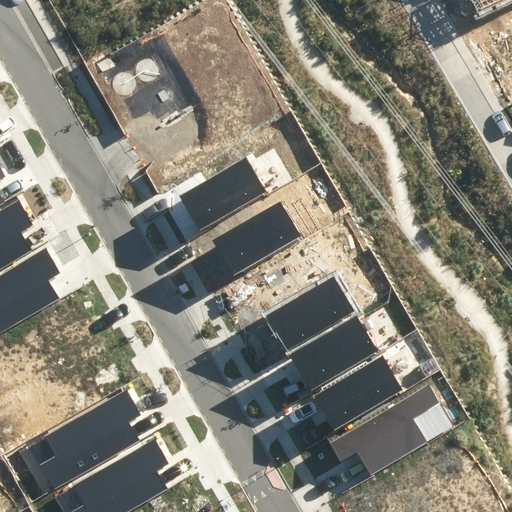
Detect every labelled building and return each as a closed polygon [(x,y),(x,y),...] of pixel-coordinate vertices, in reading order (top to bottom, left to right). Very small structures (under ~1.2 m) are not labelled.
[(136,73),(137,76),(140,79),(143,81),(147,82),(151,81),(154,79),(156,76),(157,72),(157,68),(156,65),(153,62),(150,60),(147,60),(144,60),(141,61),(138,63),(137,66),(136,69),(136,73)] [(114,85),(115,89),(118,92),(121,94),(125,94),(129,93),(132,91),(134,88),(136,85),(136,81),(134,77),(132,75),(128,73),(125,72),(122,73),(119,74),(117,76),(115,79),(114,82),(114,85)] [(198,229),(265,190),(246,157),(179,196),(198,229)] [(0,267),(31,250),(21,232),(33,225),(19,201),(0,211),(0,267)] [(232,275),(300,236),(280,203),(213,242),(232,275)] [(0,331),(58,298),(48,280),(61,273),(47,249),(0,275),(0,331)] [(285,348),(354,309),(335,276),(266,315),(285,348)] [(308,390),(377,350),(358,317),(289,357),(308,390)] [(333,429),(402,389),(383,356),(315,396),(333,429)] [(358,451),(371,474),(453,426),(429,385),(329,443),(340,462),(358,451)] [(53,489),(139,439),(128,421),(141,414),(127,390),(45,437),(56,456),(40,466),(53,489)] [(125,511),(167,488),(157,470),(170,463),(156,439),(74,486),(85,505),(72,511),(125,511)]
